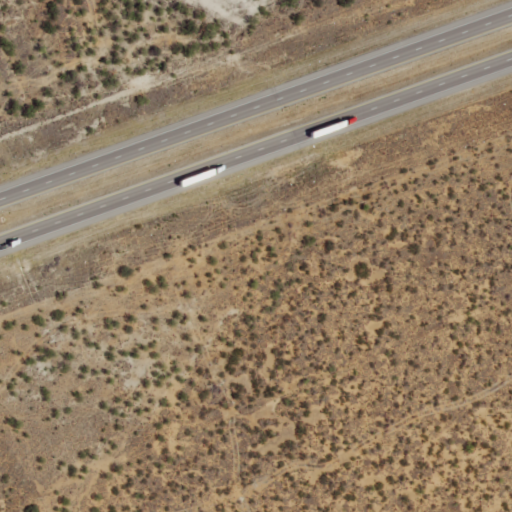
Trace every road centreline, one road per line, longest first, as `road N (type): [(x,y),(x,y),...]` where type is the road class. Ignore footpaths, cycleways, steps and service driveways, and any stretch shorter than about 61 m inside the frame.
road 1 (motorway): [(0,241),(511,57)]
road 2 (motorway): [(511,14),(0,198)]
